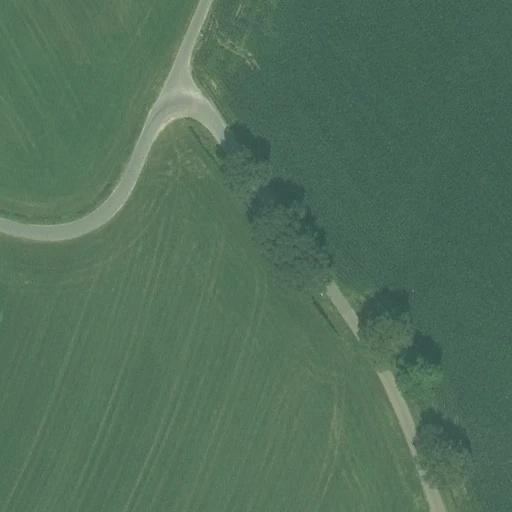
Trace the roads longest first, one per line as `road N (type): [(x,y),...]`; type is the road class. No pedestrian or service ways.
road 1 (residential): [(176,87),(350,319)]
road 2 (residential): [(0,232),(48,240),(98,220),(114,205),(176,87)]
road 3 (unclassified): [(438,511),(405,423),(350,319)]
